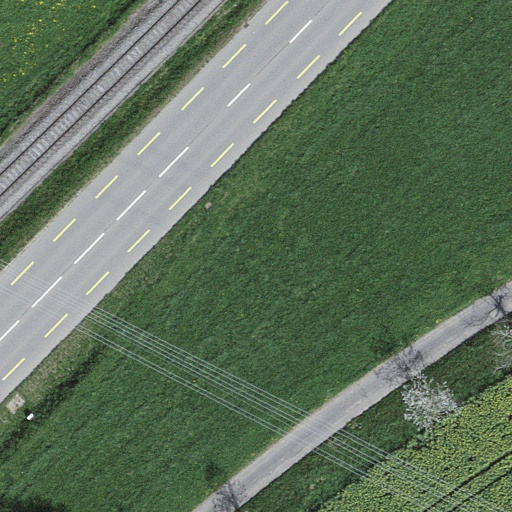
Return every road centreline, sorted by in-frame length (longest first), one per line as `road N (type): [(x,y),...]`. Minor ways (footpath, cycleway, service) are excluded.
road 1 (secondary): [(331,0),(0,339)]
road 2 (unclassified): [(214,511),(409,359),(511,296)]
